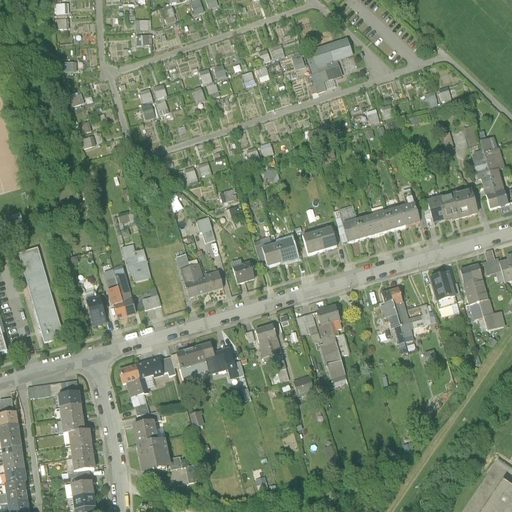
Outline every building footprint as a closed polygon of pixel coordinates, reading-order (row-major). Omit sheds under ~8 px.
[(194,0),(189,2),(194,16),(204,13),(199,0),(194,0)] [(216,0),(204,0),(208,10),(218,7),(216,0)] [(65,15),(64,4),(55,5),(56,15),(65,15)] [(171,6),(160,9),(163,22),(175,19),(171,6)] [(65,30),(65,20),(56,20),(56,30),(65,30)] [(135,21),(135,32),(151,31),(151,21),(135,21)] [(151,47),(151,36),(135,36),(135,46),(151,47)] [(337,62),(352,57),(347,40),(304,53),(311,75),(338,67),(337,62)] [(261,65),(270,62),(267,51),(258,54),(261,65)] [(301,56),(291,58),(294,71),(304,69),(301,56)] [(76,73),(76,63),(64,64),(64,74),(76,73)] [(213,70),(217,80),(225,77),(221,66),(213,70)] [(266,69),(256,72),(259,79),(268,76),(266,69)] [(341,78),(338,69),(310,79),(315,96),(326,93),(323,84),(341,78)] [(198,73),(202,86),(212,83),(208,70),(198,73)] [(251,73),(241,77),(245,88),(255,85),(251,73)] [(219,97),(215,84),(206,87),(210,100),(219,97)] [(165,85),(153,87),(156,101),(168,99),(165,85)] [(139,92),(141,104),(152,102),(150,90),(139,92)] [(202,91),(192,93),(195,105),(205,102),(202,91)] [(68,97),(71,108),(84,106),(81,94),(68,97)] [(144,122),(158,118),(153,103),(140,107),(144,122)] [(366,113),(370,127),(379,124),(376,111),(366,113)] [(481,114),(473,116),(474,122),(482,120),(481,114)] [(419,125),(417,118),(409,120),(410,127),(419,125)] [(90,134),(91,126),(79,126),(79,134),(90,134)] [(478,147),(473,128),(464,131),(469,150),(478,147)] [(374,138),(372,131),(364,133),(366,140),(374,138)] [(454,151),(449,134),(439,137),(444,154),(454,151)] [(101,147),(97,135),(80,141),(85,153),(101,147)] [(483,153),(484,155),(496,151),(493,139),(480,143),(483,153)] [(264,160),(275,156),(270,144),(260,148),(264,160)] [(246,151),(248,163),(259,162),(258,149),(246,151)] [(499,150),(496,151),(484,155),(489,175),(499,172),(505,170),(499,150)] [(312,157),(306,153),(304,157),(306,159),(305,160),(309,163),(312,157)] [(478,182),(481,182),(481,180),(490,178),(489,175),(484,155),(483,153),(473,156),(474,159),(472,160),(478,182)] [(184,171),(188,184),(198,181),(194,168),(184,171)] [(277,174),(267,170),(263,178),(270,181),(272,178),(275,180),(277,174)] [(502,183),(499,172),(489,175),(490,178),(492,186),(502,183)] [(492,186),(490,178),(481,180),(481,182),(484,192),(493,189),(492,186)] [(508,206),(502,183),(492,186),(493,189),(499,209),(508,206)] [(499,209),(493,189),(484,192),(490,211),(499,209)] [(232,190),(219,194),(222,204),(235,201),(232,190)] [(471,192),(457,196),(464,220),(478,215),(471,192)] [(174,214),(182,210),(176,200),(182,197),(178,194),(170,198),(174,214)] [(453,223),(464,220),(457,196),(442,201),(449,222),(452,221),(453,223)] [(434,226),(449,222),(442,201),(428,205),(431,215),(434,226)] [(415,205),(400,210),(406,228),(420,224),(419,220),(415,205)] [(339,212),(339,213),(343,226),(357,222),(353,208),(339,212)] [(400,210),(386,214),(392,232),(406,228),(400,210)] [(342,246),(348,244),(343,226),(339,213),(333,215),(342,246)] [(134,214),(117,219),(119,228),(131,224),(133,234),(139,232),(134,214)] [(386,214),(372,218),(377,237),(392,232),(386,214)] [(425,217),(425,218),(428,230),(434,228),(434,226),(431,215),(425,217)] [(372,218),(357,222),(363,241),(377,237),(372,218)] [(422,231),(428,230),(425,218),(419,220),(420,224),(422,231)] [(205,245),(215,242),(208,220),(196,223),(200,235),(202,234),(205,245)] [(348,245),(363,241),(357,222),(343,226),(348,244),(348,245)] [(24,232),(21,223),(14,225),(17,234),(24,232)] [(129,236),(128,230),(121,232),(123,238),(129,236)] [(331,230),(317,234),(322,253),(337,249),(331,230)] [(308,257),(322,253),(317,234),(303,238),(308,257)] [(261,270),(267,268),(262,251),(259,242),(253,244),(258,259),(261,270)] [(290,242),(276,246),(282,265),(296,261),(290,242)] [(125,255),(126,260),(135,258),(134,253),(132,246),(123,249),(123,255),(125,255)] [(268,269),(282,265),(276,246),(262,251),(267,268),(268,269)] [(18,255),(44,343),(63,338),(37,249),(18,255)] [(135,258),(137,263),(146,261),(143,250),(134,253),(135,258)] [(492,253),(484,255),(487,264),(495,262),(492,253)] [(179,271),(181,270),(189,268),(186,256),(176,259),(179,271)] [(507,263),(499,266),(501,273),(504,283),(504,284),(511,282),(511,257),(506,259),(507,263)] [(137,263),(135,258),(126,260),(127,266),(137,263)] [(134,283),(150,279),(146,261),(137,263),(127,266),(129,274),(131,273),(132,274),(134,283)] [(495,275),(501,273),(499,266),(498,261),(495,262),(487,264),(483,265),(486,277),(495,275)] [(236,285),(253,280),(249,264),(232,269),(236,285)] [(197,296),(209,293),(204,277),(202,277),(198,266),(189,268),(197,296)] [(469,269),(479,304),(488,302),(478,266),(469,269)] [(189,299),(197,296),(189,268),(181,270),(189,299)] [(459,272),(469,307),(479,304),(469,269),(459,272)] [(122,270),(113,273),(115,279),(124,276),(122,270)] [(106,282),(115,279),(113,273),(104,275),(106,282)] [(218,273),(204,277),(209,293),(223,289),(218,273)] [(497,284),(504,283),(501,273),(495,275),(497,284)] [(106,282),(109,292),(127,287),(124,276),(115,279),(106,282)] [(448,276),(429,281),(439,312),(457,307),(448,276)] [(131,300),(127,287),(109,292),(108,292),(112,306),(114,305),(122,303),(131,300)] [(398,290),(390,293),(392,303),(393,307),(402,304),(398,290)] [(393,307),(392,303),(390,293),(381,295),(385,308),(380,309),(383,321),(388,320),(391,330),(400,327),(393,307)] [(98,296),(99,299),(102,311),(108,309),(104,295),(98,296)] [(136,303),(138,310),(144,308),(145,312),(161,308),(158,297),(136,303)] [(86,303),(93,328),(106,324),(102,311),(99,299),(86,303)] [(131,300),(122,303),(126,318),(135,315),(131,300)] [(357,314),(353,302),(348,304),(351,316),(357,314)] [(492,316),(488,302),(479,304),(483,318),(492,316)] [(118,320),(126,318),(122,303),(114,305),(118,320)] [(402,304),(393,307),(400,327),(404,344),(407,342),(406,338),(412,337),(410,330),(407,321),(402,304)] [(483,318),(479,304),(469,307),(474,321),(483,318)] [(422,316),(407,321),(410,330),(435,323),(432,314),(429,315),(426,306),(407,311),(409,317),(421,313),(422,316)] [(335,309),(325,311),(334,339),(338,338),(338,337),(337,332),(341,331),(335,309)] [(321,350),(327,367),(341,364),(339,358),(334,339),(325,311),(317,314),(321,328),(319,329),(325,349),(321,350)] [(500,313),(492,316),(483,318),(487,332),(504,327),(500,313)] [(312,315),(296,320),(301,338),(310,335),(314,344),(320,342),(312,315)] [(264,329),(272,357),(281,355),(273,326),(264,329)] [(255,331),(263,359),(272,357),(264,329),(255,331)] [(254,343),(252,333),(246,335),(249,344),(254,343)] [(24,348),(21,336),(9,339),(13,351),(24,348)] [(343,336),(338,337),(338,338),(334,339),(339,358),(348,355),(343,336)] [(497,343),(491,339),(487,345),(493,349),(497,343)] [(230,381),(238,379),(234,366),(230,350),(213,355),(210,345),(202,348),(209,372),(210,376),(227,371),(230,381)] [(183,380),(209,372),(202,348),(201,347),(176,355),(176,356),(180,369),(183,380)] [(434,351),(424,354),(427,365),(437,362),(434,351)] [(289,382),(281,355),(272,357),(275,367),(278,376),(280,385),(289,382)] [(174,370),(180,369),(176,356),(170,357),(171,359),(174,370)] [(275,367),(272,357),(263,359),(264,364),(266,363),(268,369),(275,367)] [(174,370),(171,359),(159,362),(162,376),(167,374),(168,378),(176,376),(174,370)] [(144,364),(135,367),(143,396),(148,394),(147,390),(156,388),(152,377),(153,377),(154,379),(163,376),(162,376),(159,362),(158,361),(149,363),(149,365),(145,366),(144,364)] [(240,364),(234,366),(238,379),(244,377),(240,364)] [(345,377),(341,364),(327,367),(331,382),(345,377)] [(135,367),(119,372),(123,385),(127,384),(131,399),(143,396),(135,367)] [(275,386),(280,385),(278,376),(272,377),(275,386)] [(309,379),(293,384),(297,398),(313,393),(309,379)] [(58,396),(78,394),(77,382),(27,389),(29,401),(58,396)] [(58,396),(60,410),(80,407),(78,394),(58,396)] [(146,405),(143,396),(131,399),(134,408),(146,405)] [(0,416),(2,417),(1,412),(13,411),(11,400),(0,401),(0,404),(0,405),(0,416)] [(410,414),(406,402),(397,405),(401,417),(410,414)] [(137,418),(141,417),(149,415),(146,405),(134,408),(137,418)] [(60,410),(62,423),(82,420),(80,407),(60,410)] [(141,417),(142,424),(153,422),(160,421),(159,413),(149,415),(141,417)] [(203,427),(200,413),(189,416),(193,430),(203,427)] [(0,427),(17,425),(15,415),(2,417),(0,416),(0,427)] [(84,433),(82,420),(62,423),(64,436),(69,435),(84,433)] [(133,426),(136,446),(157,442),(153,422),(142,424),(133,426)] [(17,425),(0,427),(0,439),(19,437),(17,425)] [(69,435),(70,448),(91,445),(89,432),(84,433),(69,435)] [(0,439),(0,440),(2,451),(20,448),(19,437),(0,439)] [(164,441),(157,442),(136,446),(141,472),(169,467),(168,460),(164,441)] [(70,448),(72,461),(92,458),(91,445),(70,448)] [(2,451),(3,462),(22,460),(20,448),(2,451)] [(94,471),(92,458),(72,461),(74,474),(89,472),(94,471)] [(180,458),(168,460),(169,467),(170,471),(182,469),(180,458)] [(3,462),(5,474),(24,471),(22,460),(3,462)] [(511,511),(511,471),(499,462),(464,511),(511,511)] [(185,468),(188,485),(200,482),(196,466),(185,468)] [(25,482),(24,471),(5,474),(7,485),(24,483),(25,482)] [(72,474),(73,480),(79,479),(90,478),(89,472),(74,474),(72,474)] [(5,486),(6,495),(25,492),(24,483),(7,485),(5,486)] [(71,486),(73,499),(93,496),(91,483),(80,485),(71,486)] [(27,502),(25,492),(6,495),(7,504),(27,502)] [(73,499),(74,511),(94,509),(93,496),(73,499)] [(21,511),(28,511),(27,502),(7,504),(8,511),(21,511)]
